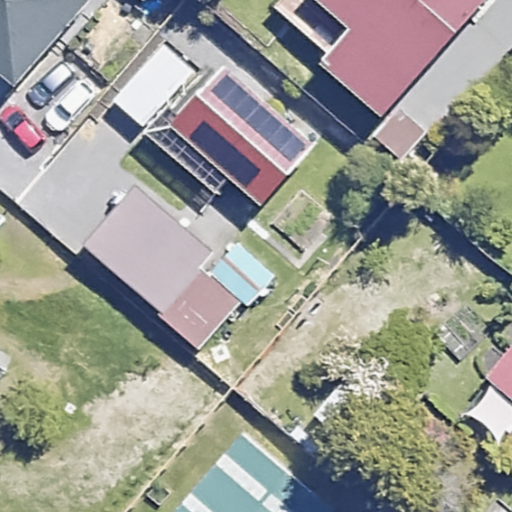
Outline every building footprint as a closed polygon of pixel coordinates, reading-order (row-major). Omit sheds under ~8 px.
[(74,0),(0,0),(0,79),(2,82),(74,0)] [(473,0),(281,0),(258,27),(366,122),(473,0)] [(302,144),(219,71),(165,133),(248,206),(302,144)] [(279,277),(243,237),(160,312),(197,352),(279,277)] [(511,350),(478,393),(511,419),(511,350)] [(335,511),(245,433),(176,511),(335,511)]
